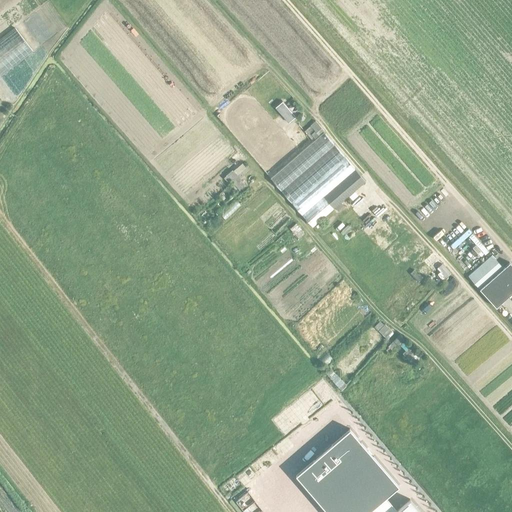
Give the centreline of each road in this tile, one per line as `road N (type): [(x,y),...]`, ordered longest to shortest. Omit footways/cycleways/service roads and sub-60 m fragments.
road 1 (track): [(232,511),(0,217)]
road 2 (track): [(511,447),(424,348),(379,313),(267,183)]
road 3 (track): [(473,214),(286,0)]
